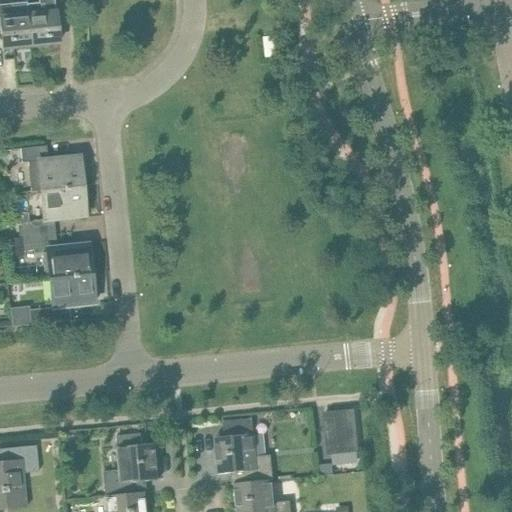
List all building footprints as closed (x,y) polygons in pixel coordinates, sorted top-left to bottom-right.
[(30,46),(58,43),(53,0),(39,0),(40,3),(25,4),(26,14),(30,46)] [(30,46),(26,14),(11,15),(10,4),(0,4),(0,24),(3,49),(30,46)] [(40,190),(79,186),(78,170),(80,170),(79,157),(47,160),(46,146),(9,150),(10,164),(37,162),(40,190)] [(79,186),(40,190),(43,219),(20,222),(21,237),(55,233),(53,220),(85,217),(83,203),(81,203),(79,186)] [(55,233),(21,237),(23,251),(46,249),(49,277),(88,273),(87,258),(89,258),(88,244),(56,247),(55,233)] [(88,273),(49,277),(52,307),(28,309),(30,325),(64,321),(62,307),(93,304),(92,291),(90,291),(88,273)] [(331,413),(324,414),(328,453),(342,451),(342,452),(358,451),(354,410),(331,412),(331,413)] [(238,484),(273,480),(270,456),(255,457),(253,434),(219,437),(221,455),(217,455),(218,474),(237,472),(238,484)] [(107,497),(141,493),(140,482),(159,480),(157,461),(153,462),(151,444),(117,447),(119,470),(104,471),(107,497)] [(0,510),(12,509),(24,508),(21,474),(38,472),(35,446),(2,449),(3,461),(0,461),(0,510)] [(331,464),(319,466),(320,475),(332,474),(331,464)] [(293,467),(294,478),(305,477),(304,466),(293,467)] [(273,480),(238,484),(240,501),(236,501),(237,511),(289,511),(289,501),(275,503),(273,480)] [(141,493),(107,497),(107,511),(146,511),(147,510),(143,510),(141,493)]
